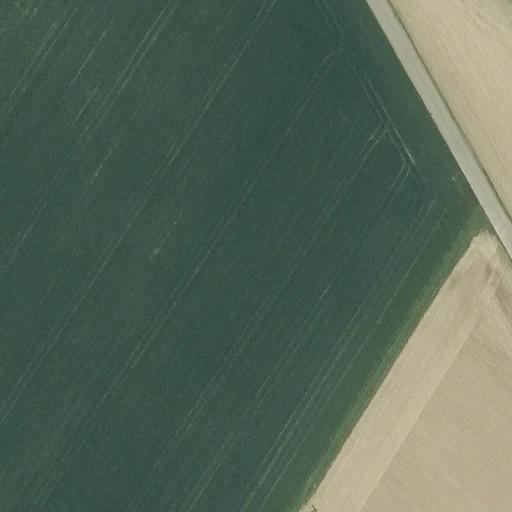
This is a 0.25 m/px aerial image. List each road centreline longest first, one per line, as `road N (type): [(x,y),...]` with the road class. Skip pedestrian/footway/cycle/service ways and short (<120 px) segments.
road 1 (track): [(314,511),(504,225)]
road 2 (unclassified): [(511,238),(376,0)]
